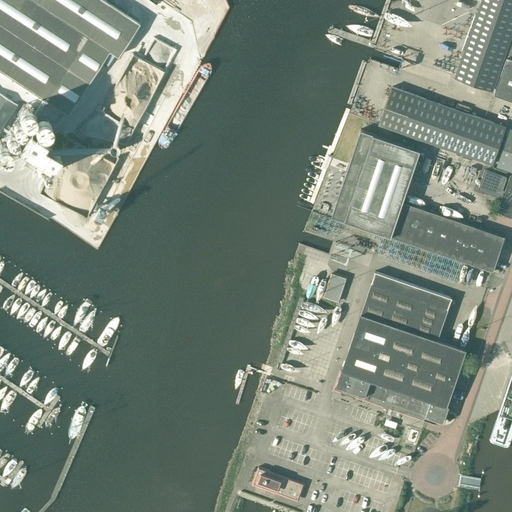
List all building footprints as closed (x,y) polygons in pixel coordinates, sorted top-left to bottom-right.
[(137,22),(103,0),(0,0),(0,126),(16,102),(9,98),(12,94),(19,99),(23,99),(36,108),(14,142),(49,165),(58,151),(41,140),(44,136),(43,135),(60,108),(67,113),(108,49),(116,54),(137,22)] [(511,0),(481,0),(454,76),(494,91),(493,94),(511,100),(511,0)] [(505,126),(392,86),(378,124),(492,164),(505,126)] [(511,127),(509,127),(496,166),(511,171),(511,127)] [(420,149),(373,133),(361,129),(331,215),(344,219),(344,220),(493,270),(504,236),(402,201),(420,149)] [(511,215),(511,174),(505,190),(503,189),(507,177),(485,169),(478,189),(503,197),(502,201),(498,212),(502,214),(511,217),(511,215)] [(331,271),(323,296),(339,302),(348,277),(331,271)] [(375,272),(337,383),(426,413),(425,415),(443,421),(448,406),(446,405),(466,349),(437,339),(451,298),(375,272)] [(296,497),(300,484),(269,473),(270,470),(258,466),(252,484),(263,488),(264,485),(296,497)]
